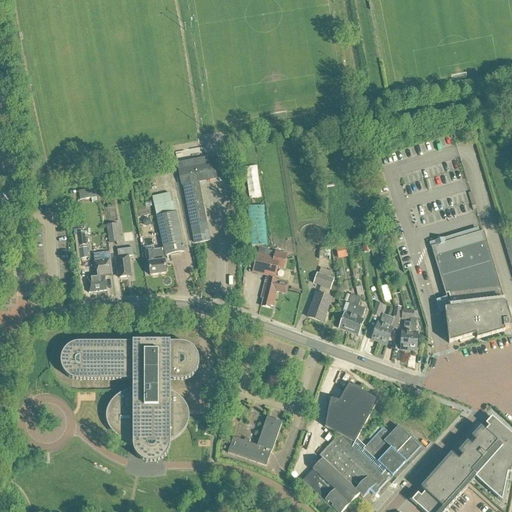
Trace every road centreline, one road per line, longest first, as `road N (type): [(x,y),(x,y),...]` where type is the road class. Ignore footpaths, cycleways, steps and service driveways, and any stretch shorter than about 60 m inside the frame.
road 1 (residential): [(494,395),(453,394),(193,307),(134,304),(23,317)]
road 2 (residential): [(304,511),(241,475),(128,464),(71,426)]
road 3 (residential): [(23,317),(0,84)]
road 4 (tertiary): [(399,500),(494,395)]
